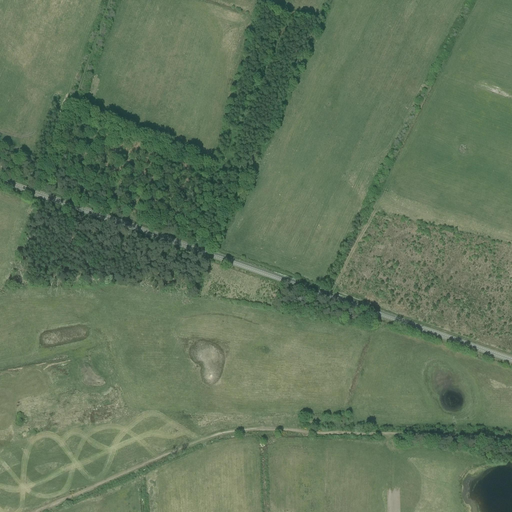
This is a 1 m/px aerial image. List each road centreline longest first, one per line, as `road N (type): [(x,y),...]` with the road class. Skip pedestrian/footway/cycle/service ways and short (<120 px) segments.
road 1 (track): [(34,511),(234,430),(511,437)]
road 2 (tertiary): [(166,238),(511,360)]
road 3 (track): [(32,192),(107,0)]
road 4 (tertiary): [(166,238),(0,180)]
